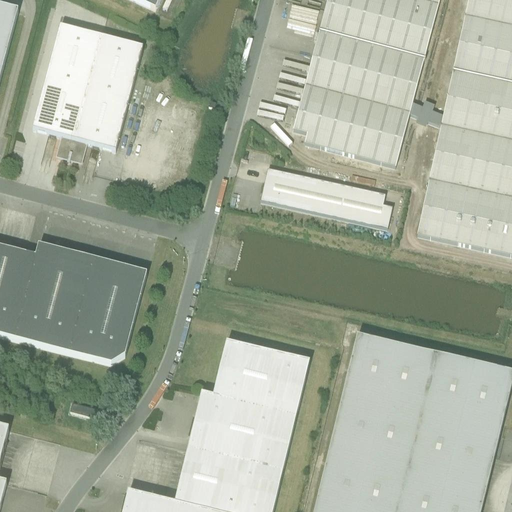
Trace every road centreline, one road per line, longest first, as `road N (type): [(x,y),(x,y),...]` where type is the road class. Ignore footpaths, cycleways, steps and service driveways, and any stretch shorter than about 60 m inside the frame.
road 1 (unclassified): [(202,239),(168,369),(65,511)]
road 2 (unclassified): [(266,0),(202,239)]
road 3 (unclassified): [(202,239),(0,186)]
